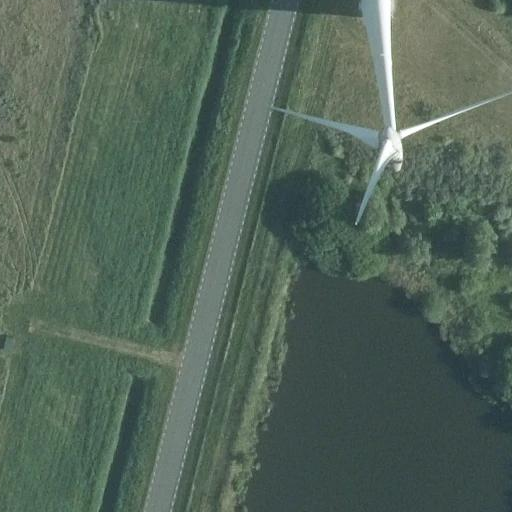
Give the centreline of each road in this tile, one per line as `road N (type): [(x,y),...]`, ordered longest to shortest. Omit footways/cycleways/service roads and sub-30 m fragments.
road 1 (unclassified): [(157,511),(285,0)]
road 2 (track): [(206,511),(334,0)]
